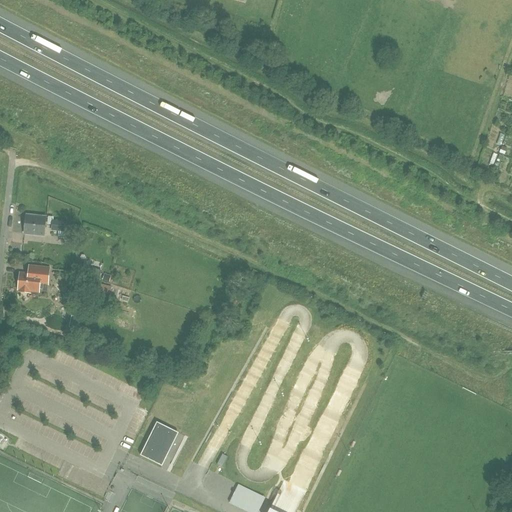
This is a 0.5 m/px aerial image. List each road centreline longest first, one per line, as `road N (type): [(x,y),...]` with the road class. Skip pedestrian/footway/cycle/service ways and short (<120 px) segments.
road 1 (motorway): [(511,282),(0,24)]
road 2 (motorway): [(0,59),(511,312)]
road 3 (track): [(10,164),(34,163),(418,344)]
